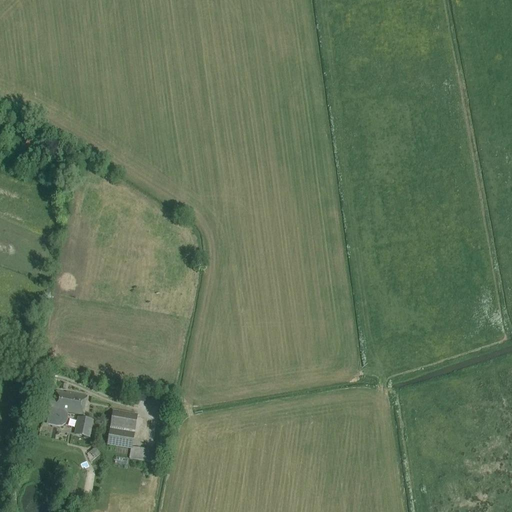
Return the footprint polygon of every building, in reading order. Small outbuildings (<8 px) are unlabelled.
[(28,138),(25,145),(28,146),(27,148),(34,150),(37,142),(28,138)] [(49,408),(50,408),(47,425),(57,426),(62,426),(66,424),(68,419),(68,415),(66,413),(82,416),(86,396),(72,393),(72,395),(56,392),(54,401),(50,400),(49,408)] [(132,448),(137,415),(113,411),(107,445),(132,449),(132,448)] [(77,417),(74,435),(90,438),(94,420),(77,417)] [(130,458),(153,463),(155,450),(132,446),(130,458)] [(100,455),(94,448),(89,453),(95,459),(100,455)]
